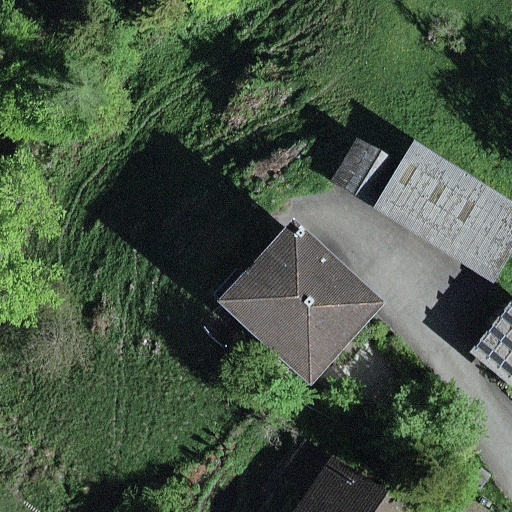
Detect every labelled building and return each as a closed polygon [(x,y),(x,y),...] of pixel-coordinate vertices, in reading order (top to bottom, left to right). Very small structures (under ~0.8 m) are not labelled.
[(405,160),(365,135),(339,176),(379,201),(405,160)] [(405,160),(379,201),(502,278),(511,261),(511,194),(420,136),(405,160)] [(389,298),(293,214),(222,293),(318,378),(389,298)] [(511,312),(486,344),(511,365),(511,312)] [(313,487),(296,511),(428,511),(315,437),(291,472),(313,487)]
